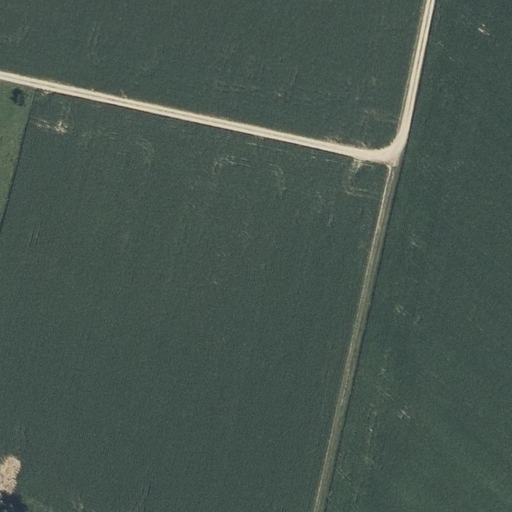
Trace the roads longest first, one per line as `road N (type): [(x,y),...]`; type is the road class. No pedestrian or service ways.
road 1 (track): [(0,76),(383,157),(403,140),(432,0)]
road 2 (track): [(394,154),(322,511)]
